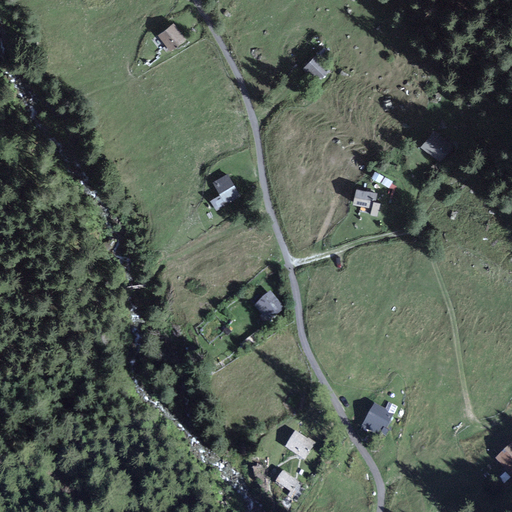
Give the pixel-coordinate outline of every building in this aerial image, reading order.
[(170,24),(156,36),(169,52),(183,41),(170,24)] [(328,70),(312,55),(301,67),(316,82),(328,70)] [(430,131),(419,147),(440,162),(452,146),(430,131)] [(239,198),(225,174),(211,183),(218,195),(209,201),(216,212),(239,198)] [(375,195),(354,190),(350,207),(368,210),(368,216),(379,219),(381,204),(374,203),(375,195)] [(283,309),(269,292),(253,306),(267,323),(283,309)] [(371,404),(360,429),(384,439),(398,408),(390,404),(387,411),(371,404)] [(293,433),(283,450),(305,464),(317,445),(308,439),(307,441),(293,433)] [(511,445),(495,460),(511,480),(511,445)] [(282,473),(275,485),(289,493),(296,481),(282,473)]
